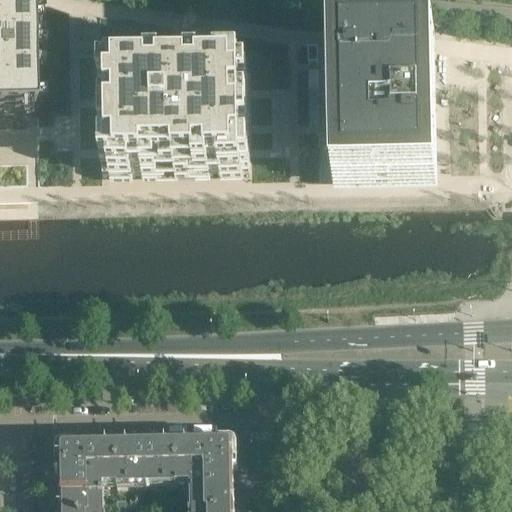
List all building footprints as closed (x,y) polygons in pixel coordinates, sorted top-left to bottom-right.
[(24,0),(0,0),(0,130),(24,130),(27,130),(25,42),(24,0)] [(318,50),(307,51),(308,65),(318,65),(318,50)] [(318,71),(308,71),(309,119),(319,119),(318,71)] [(424,71),(343,73),(345,163),(425,161),(424,71)] [(108,82),(101,83),(101,101),(108,101),(109,113),(101,114),(102,146),(109,146),(109,159),(102,159),(103,177),(110,177),(110,184),(132,184),(132,177),(143,177),(143,184),(158,184),(158,176),(162,176),(162,183),(190,183),(190,176),(195,176),(195,183),(210,183),(210,175),(221,175),(221,182),(243,182),(243,175),(250,174),(250,156),(243,156),(242,143),(250,143),(249,111),(242,111),(242,98),(249,98),(248,80),(241,80),(241,73),(216,73),(216,80),(202,81),(201,73),(148,74),(148,82),(134,82),(134,75),(108,75),(108,82)] [(0,131),(0,145),(25,145),(25,131),(0,131)] [(234,483),(233,449),(233,448),(232,447),(231,446),(230,445),(205,446),(206,483),(234,483)] [(176,486),(176,446),(146,447),(147,487),(176,486)] [(206,483),(205,446),(176,446),(176,486),(194,486),(194,497),(206,497),(206,483)] [(147,487),(146,447),(117,448),(117,487),(147,487)] [(88,485),(87,448),(63,449),(62,449),(61,449),(61,450),(60,450),(60,451),(59,452),(59,453),(60,486),(88,485)] [(117,487),(117,448),(87,448),(88,485),(88,499),(100,499),(100,488),(117,487)] [(234,511),(234,483),(206,483),(206,497),(194,497),(194,511),(234,511)] [(100,511),(100,499),(88,499),(88,485),(60,486),(60,511),(100,511)]
